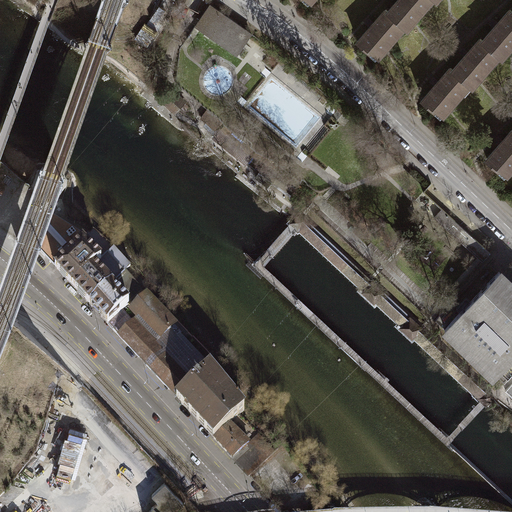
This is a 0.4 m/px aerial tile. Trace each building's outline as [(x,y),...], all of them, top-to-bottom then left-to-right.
[(407,32),(434,2),(432,0),(395,0),(385,12),(405,30),(407,32)] [(212,3),(196,25),(198,27),(238,55),(246,43),(253,33),(212,3)] [(504,58),(511,48),(511,10),(510,8),(482,39),(502,57),(504,58)] [(378,59),(405,30),(385,12),(383,10),(356,39),(378,59)] [(475,87),(502,57),(482,39),(480,37),(453,68),(473,85),(475,87)] [(447,115),(473,85),(453,68),(451,66),(424,96),(447,115)] [(168,87),(160,96),(176,110),(184,101),(168,87)] [(222,121),(208,110),(202,118),(216,129),(222,121)] [(509,174),(511,170),(511,126),(487,154),(509,174)] [(254,156),(219,130),(214,137),(248,163),(254,156)] [(262,167),(256,176),(269,185),(275,176),(262,167)] [(50,261),(78,237),(82,233),(50,214),(50,205),(33,199),(20,237),(34,244),(50,261)] [(433,216),(482,261),(490,252),(441,207),(433,216)] [(297,213),(292,218),(298,224),(484,401),(487,403),(492,398),(297,213)] [(53,266),(82,242),(78,237),(50,261),(53,266)] [(74,286),(100,261),(82,242),(53,266),(74,286)] [(91,304),(124,273),(130,269),(112,251),(100,261),(74,286),(91,304)] [(445,327),(493,375),(511,355),(511,283),(499,271),(445,327)] [(127,304),(141,291),(124,273),(91,304),(107,322),(127,304)] [(141,291),(127,304),(138,315),(117,335),(176,398),(209,367),(178,334),(179,332),(141,291)] [(229,423),(240,415),(244,410),(209,367),(176,398),(214,439),(229,423)] [(238,463),(261,439),(257,435),(259,432),(240,415),(229,423),(248,442),(233,457),(238,463)] [(248,442),(229,423),(214,439),(233,457),(248,442)] [(261,439),(238,463),(252,477),(275,452),(261,439)] [(148,490),(152,494),(165,482),(166,481),(162,476),(148,490)] [(147,511),(173,511),(184,503),(165,482),(152,494),(159,502),(154,506),(147,511)]
